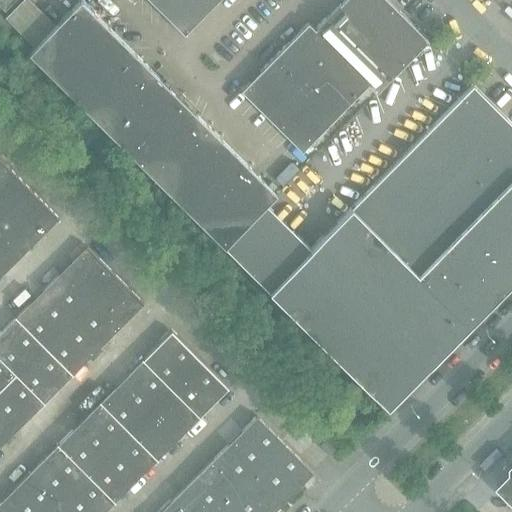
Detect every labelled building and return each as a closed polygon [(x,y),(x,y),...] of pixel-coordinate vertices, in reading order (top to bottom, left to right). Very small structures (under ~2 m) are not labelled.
[(0,0),(0,5),(4,9),(12,0),(0,0)] [(178,97),(103,22),(80,0),(79,0),(55,25),(29,0),(22,0),(5,18),(33,46),(28,52),(126,149),(178,97)] [(217,1),(216,0),(149,0),(184,34),(217,1)] [(428,40),(387,0),(342,0),(314,29),(367,84),(376,92),(428,40)] [(367,84),(314,29),(308,22),(274,56),(240,90),(301,151),(335,117),(367,84)] [(511,123),(472,84),(310,248),(266,204),(224,246),(387,408),(511,281),(511,123)] [(208,154),(194,141),(208,127),(178,97),(126,149),(182,205),(216,171),(230,185),(249,167),(222,140),(208,154)] [(208,154),(222,140),(208,127),(194,141),(208,154)] [(0,275),(58,217),(1,159),(0,159),(0,275)] [(224,246),(266,204),(276,193),(249,167),(230,185),(216,171),(182,205),(224,246)] [(73,372),(143,302),(86,245),(16,314),(73,372)] [(73,372),(16,314),(0,330),(0,356),(15,372),(44,401),(73,372)] [(228,387),(171,330),(143,357),(200,414),(228,387)] [(0,386),(15,372),(0,356),(0,386)] [(200,414),(143,357),(101,400),(157,457),(200,414)] [(0,444),(44,401),(15,372),(0,386),(0,444)] [(157,457),(101,400),(57,443),(114,501),(157,457)] [(272,511),(307,477),(313,472),(255,415),(157,511),(272,511)] [(335,448),(325,438),(318,444),(328,454),(335,448)] [(102,511),(114,501),(57,443),(28,472),(57,501),(71,486),(96,511),(102,511)] [(511,463),(510,465),(510,471),(496,486),(511,501),(511,463)] [(0,511),(96,511),(71,486),(57,501),(28,472),(0,499),(0,511)]
